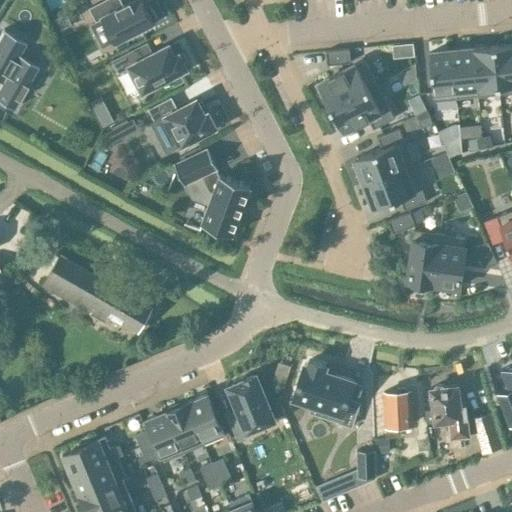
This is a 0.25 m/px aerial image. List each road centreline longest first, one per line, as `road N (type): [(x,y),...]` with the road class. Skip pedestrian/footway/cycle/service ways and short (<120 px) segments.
road 1 (residential): [(7,437),(239,334),(254,296)]
road 2 (unclassified): [(254,296),(132,239),(0,161)]
road 3 (residential): [(219,41),(291,182),(254,296)]
road 4 (unclassified): [(511,323),(455,341),(404,336),(254,296)]
road 5 (residential): [(511,10),(266,35)]
road 6 (residential): [(350,257),(355,227),(266,35)]
road 7 (residential): [(511,458),(370,511)]
